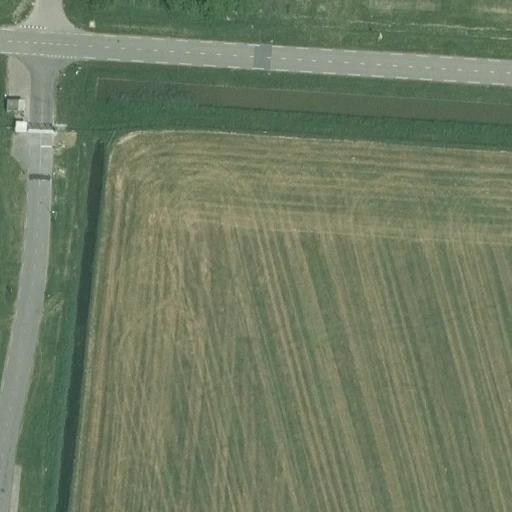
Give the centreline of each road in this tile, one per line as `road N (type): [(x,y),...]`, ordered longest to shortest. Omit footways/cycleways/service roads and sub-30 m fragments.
road 1 (unclassified): [(45,44),(511,73)]
road 2 (unclassified): [(0,458),(35,248),(45,44)]
